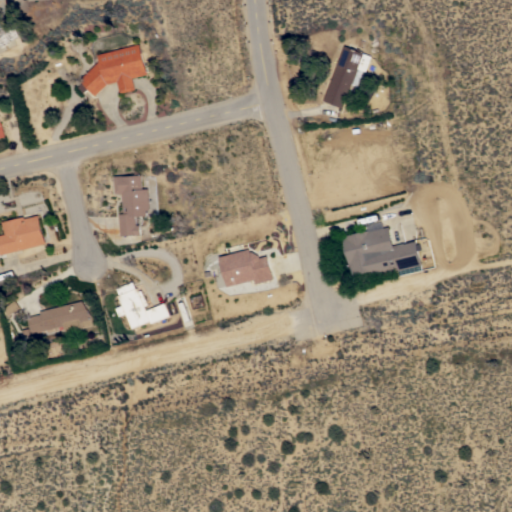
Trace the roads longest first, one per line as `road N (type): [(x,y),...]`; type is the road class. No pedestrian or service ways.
road 1 (residential): [(0,399),(326,316)]
road 2 (residential): [(254,0),(326,316)]
road 3 (residential): [(0,167),(271,99)]
